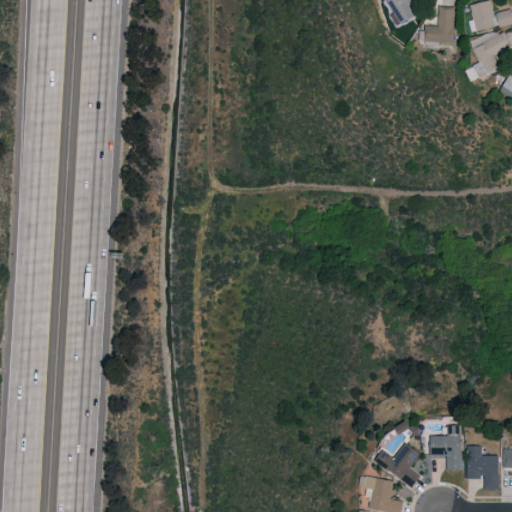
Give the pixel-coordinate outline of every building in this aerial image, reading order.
[(412,0),(387,0),(388,20),(413,20),(412,0)] [(468,31),(510,23),(508,9),(490,12),(487,0),(485,0),(466,4),(469,19),(466,20),(468,31)] [(422,41),(452,42),(453,6),(438,6),(437,25),(422,25),(422,41)] [(489,54),(506,46),(500,32),(487,38),(483,32),(470,38),(473,45),(464,49),(476,75),(496,66),(489,54)] [(458,424),(444,424),(444,434),(426,434),(426,454),(444,454),(444,468),(458,468),(458,424)] [(392,456),(380,449),(372,461),(412,486),(419,474),(408,467),(418,451),(402,441),(392,456)] [(464,477),(482,477),(482,488),(498,488),(498,454),(479,454),(479,444),(463,444),(464,477)] [(511,448),(502,448),(501,467),(511,467),(511,448)] [(392,480),(364,474),(362,486),(370,488),(367,507),(392,511),(398,511),(401,500),(389,498),(392,480)]
